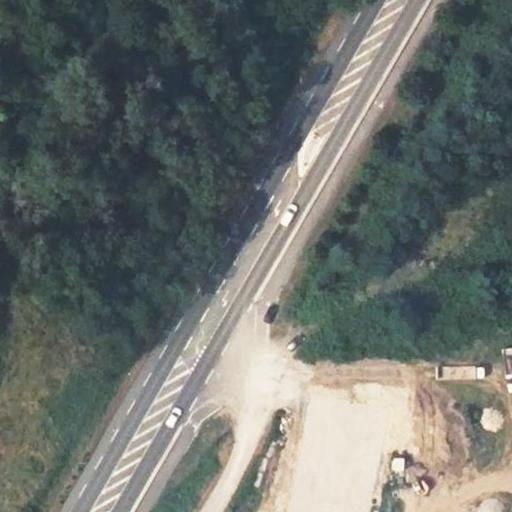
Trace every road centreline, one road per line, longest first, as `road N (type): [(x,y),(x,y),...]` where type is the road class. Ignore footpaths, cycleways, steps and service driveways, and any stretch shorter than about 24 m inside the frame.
road 1 (primary): [(196,354),(397,0)]
road 2 (unclassified): [(196,354),(245,417),(247,433),(208,511)]
road 3 (primary): [(104,511),(196,354)]
